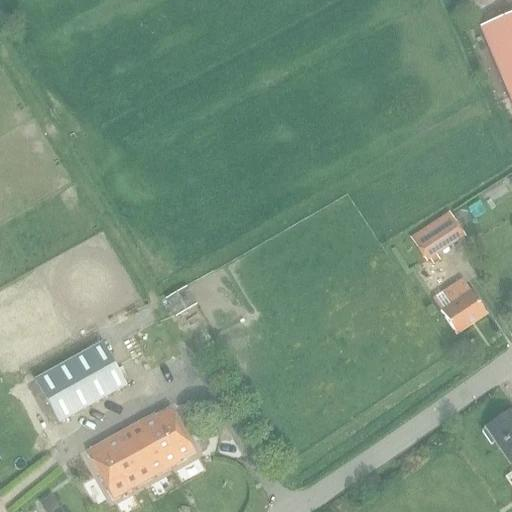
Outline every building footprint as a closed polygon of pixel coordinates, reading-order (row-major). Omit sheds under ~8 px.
[(511,15),(479,29),(511,107),(511,15)] [(448,212),(409,238),(419,254),(425,263),(464,237),(459,229),(448,212)] [(444,291),(431,300),(440,312),(455,335),(485,315),(469,292),(464,284),(461,280),(444,291)] [(185,287),(166,299),(175,315),(194,303),(185,287)] [(34,381),(58,424),(125,386),(101,343),(34,381)] [(177,462),(191,453),(167,410),(153,418),(152,417),(85,453),(111,500),(178,463),(177,462)] [(487,428),(480,432),(489,445),(496,441),(511,463),(511,462),(511,411),(511,410),(486,427),(487,428)] [(38,504),(44,511),(62,511),(51,496),(38,504)]
